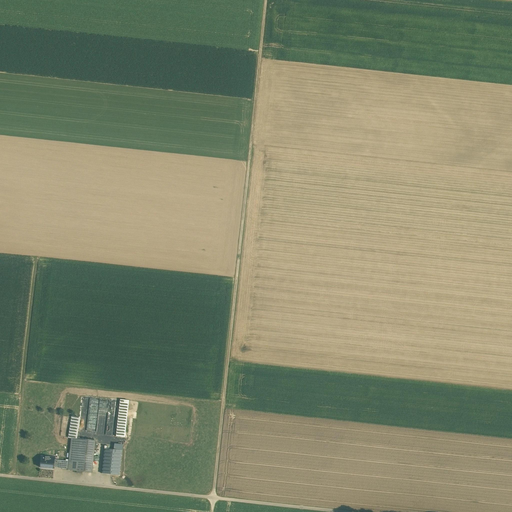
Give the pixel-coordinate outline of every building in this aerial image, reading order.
[(86,430),(96,431),(97,420),(103,417),(99,416),(101,405),(102,408),(103,401),(91,399),(93,403),(91,403),(91,398),(90,398),(89,405),(92,406),(92,405),(99,406),(98,410),(97,409),(98,411),(97,417),(93,417),(92,419),(90,419),(90,421),(87,423),(86,430)] [(105,435),(124,437),(128,400),(118,399),(116,426),(111,426),(111,428),(106,427),(105,435)] [(95,441),(71,438),(69,461),(68,469),(68,470),(92,473),(95,441)] [(122,451),(104,449),(102,474),(119,476),(122,451)] [(54,458),(41,456),(40,467),(53,469),(54,460),(54,458)] [(69,461),(54,460),(53,468),(68,469),(69,461)]
